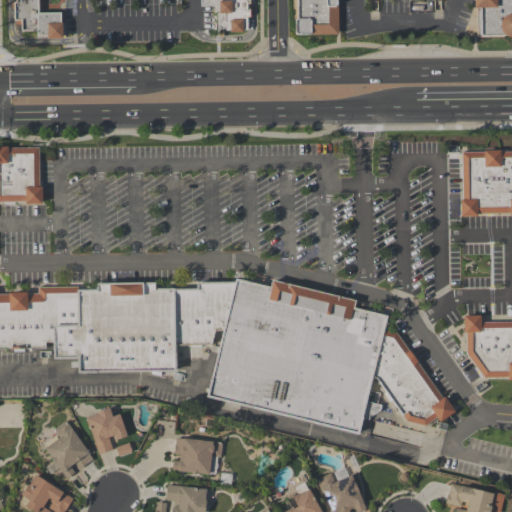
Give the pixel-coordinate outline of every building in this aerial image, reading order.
[(16,0),(17,1),(14,2),(13,21),(20,21),(20,32),(36,30),(37,37),(47,36),(46,39),(62,39),(62,23),(60,24),(60,13),(42,13),(42,0),(16,0)] [(222,0),(222,14),(227,15),(226,31),(249,32),(249,18),(253,18),(252,0),(222,0)] [(298,0),(299,37),(341,37),(341,0),(298,0)] [(511,0),(477,0),(477,38),(511,37),(511,0)] [(0,146),(7,146),(7,148),(38,147),(39,187),(41,187),(42,203),(25,204),(24,201),(0,201),(0,146)] [(461,152),(462,216),(478,216),(477,213),(511,213),(511,216),(511,151),(502,151),(484,151),(461,152)] [(384,330),(372,378),(359,433),(207,397),(224,330),(235,282),(235,278),(271,286),(272,280),(355,300),(354,308),(388,316),(384,330)] [(235,282),(197,282),(197,289),(155,289),(155,283),(97,283),(96,290),(77,290),(77,286),(38,287),(38,293),(27,294),(26,291),(7,291),(8,294),(0,294),(0,348),(45,348),(45,342),(53,342),(53,358),(78,357),(78,373),(176,372),(174,345),(210,344),(215,330),(224,330),(235,282)] [(511,377),(484,377),(467,356),(466,323),(511,322),(511,377)] [(372,378),(377,378),(405,421),(425,425),(437,418),(442,423),(457,412),(445,396),(443,398),(408,349),(397,332),(384,330),(372,378)] [(112,450),(97,455),(85,418),(95,414),(95,413),(108,408),(111,417),(118,414),(126,437),(115,441),(113,436),(108,437),(112,450)] [(92,459),(78,469),(75,465),(70,468),(74,473),(65,479),(43,448),(58,438),(52,429),(65,421),(92,459)] [(222,443),(220,457),(209,456),(207,475),(171,471),(172,461),(178,461),(179,455),(173,454),(175,438),(222,443)] [(128,443),(131,452),(117,457),(114,448),(128,443)] [(364,510),(358,511),(354,511),(353,508),(348,510),(348,511),(329,511),(316,479),(330,474),(334,483),(350,476),(364,510)] [(63,511),(54,511),(48,508),(51,503),(46,500),(42,507),(50,511),(32,511),(24,507),(28,501),(20,496),(27,485),(28,486),(34,475),(72,499),(64,511),(63,511)] [(308,490),(319,511),(284,511),(289,509),(285,501),(297,494),(293,488),(303,483),(307,490),(308,490)] [(503,496),(499,511),(494,511),(489,511),(488,511),(453,511),(454,511),(455,509),(464,511),(466,503),(461,502),(459,508),(444,504),(447,495),(447,496),(450,484),(492,495),(492,493),(503,496)] [(170,511),(171,507),(172,507),(173,501),(164,500),(166,485),(205,490),(203,501),(205,501),(203,511),(170,511)] [(154,511),(156,502),(165,503),(164,511),(154,511)]
